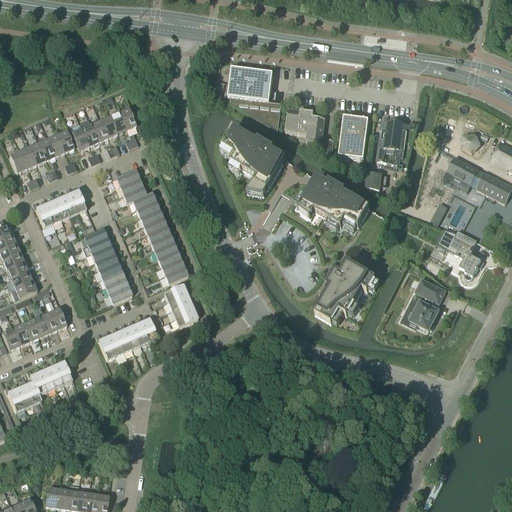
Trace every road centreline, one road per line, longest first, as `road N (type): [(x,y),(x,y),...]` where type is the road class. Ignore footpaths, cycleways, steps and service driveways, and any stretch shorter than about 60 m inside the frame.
road 1 (residential): [(252,300),(182,138),(181,56)]
road 2 (secondary): [(511,91),(473,72),(285,44)]
road 3 (residential): [(456,400),(395,374),(325,358),(260,315)]
road 4 (residential): [(142,415),(151,382),(260,315)]
road 5 (unclassified): [(80,339),(21,205)]
road 6 (residential): [(398,511),(456,400)]
road 7 (residential): [(456,400),(511,292)]
